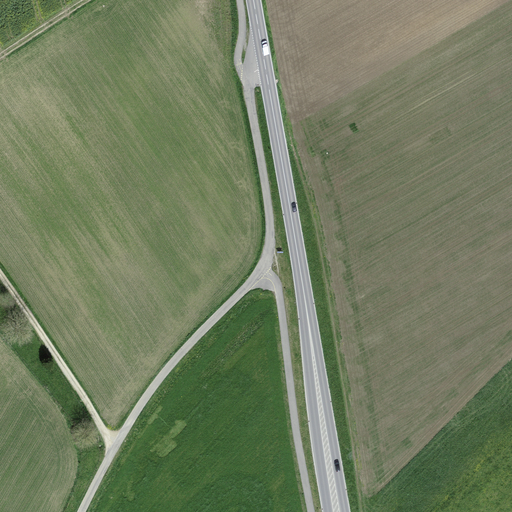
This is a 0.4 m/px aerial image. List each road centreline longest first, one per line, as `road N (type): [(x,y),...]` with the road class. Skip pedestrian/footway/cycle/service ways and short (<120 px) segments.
road 1 (unclassified): [(265,64),(249,77),(248,90),(265,184),(267,255),(142,401),(81,511)]
road 2 (secondary): [(336,511),(265,64)]
road 3 (track): [(311,511),(279,290),(261,266)]
road 4 (track): [(0,277),(113,447)]
